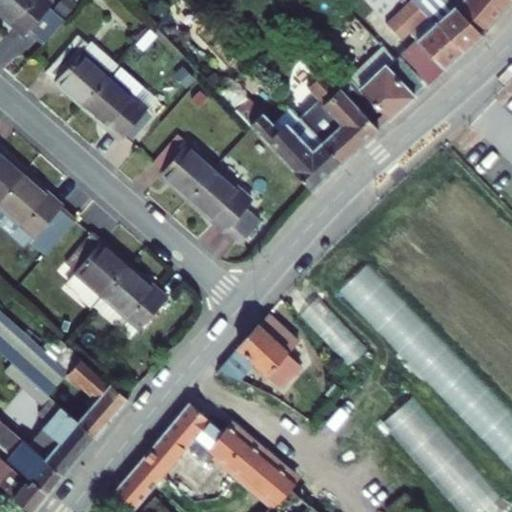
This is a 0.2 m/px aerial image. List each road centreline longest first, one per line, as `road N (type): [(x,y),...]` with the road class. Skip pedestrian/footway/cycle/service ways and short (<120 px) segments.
road 1 (residential): [(243,306),(339,198),(511,42)]
road 2 (residential): [(0,92),(243,306)]
road 3 (residential): [(69,511),(243,306)]
